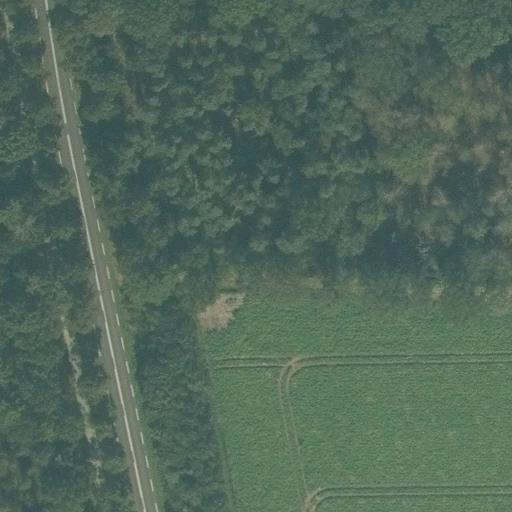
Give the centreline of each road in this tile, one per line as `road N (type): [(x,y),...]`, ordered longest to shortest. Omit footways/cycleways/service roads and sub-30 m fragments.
road 1 (primary): [(144,511),(45,0)]
road 2 (track): [(511,2),(299,0)]
